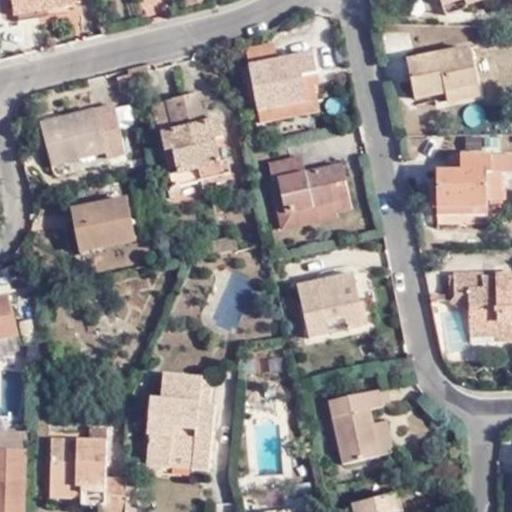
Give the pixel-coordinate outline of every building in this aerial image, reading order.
[(12,0),(19,28),(79,12),(76,0),(12,0)] [(474,44),(411,56),(419,99),(438,95),(440,100),(484,92),(474,44)] [(251,56),(264,117),(311,105),(312,105),(307,81),(321,76),(318,57),(281,66),(277,48),(251,56)] [(130,93),(131,96),(151,92),(147,73),(127,78),(130,93)] [(312,105),(311,105),(314,119),(325,117),(319,91),(324,88),(321,76),(307,81),(312,105)] [(202,98),(171,106),(177,136),(164,139),(168,157),(174,180),(176,194),(235,181),(232,167),(225,168),(220,147),(227,144),(223,126),(210,129),(202,98)] [(268,131),(314,119),(311,105),(264,117),(268,131)] [(157,109),(164,139),(177,136),(171,106),(157,109)] [(114,117),(96,122),(104,159),(107,168),(126,163),(114,117)] [(96,122),(42,136),(50,173),(104,159),(96,122)] [(433,203),(482,203),(482,195),(502,195),(502,186),(499,187),(499,169),(511,168),(511,150),(487,151),(457,151),(457,152),(456,167),(445,167),(434,167),(433,203)] [(445,152),(445,167),(456,167),(457,152),(445,152)] [(310,162),(301,164),(304,181),(314,179),(310,162)] [(344,208),(342,195),(355,192),(350,170),(314,179),(304,181),(301,164),(278,170),(282,187),(285,187),(292,220),(344,208)] [(355,192),(342,195),(344,208),(292,220),(285,187),(282,187),(279,188),(290,237),(346,224),(345,219),(360,216),(355,192)] [(72,220),(81,261),(136,249),(128,207),(72,220)] [(194,253),(197,267),(237,257),(234,243),(194,253)] [(461,325),(504,325),(504,322),(504,318),(511,317),(511,271),(490,271),(489,276),(478,276),(477,269),(450,270),(450,290),(461,290),(461,325)] [(236,333),(258,281),(234,271),(212,323),(236,333)] [(309,339),(327,334),(323,321),(342,316),(346,329),(367,324),(361,300),(358,301),(351,272),(324,279),(325,285),(314,288),(311,282),(295,287),(309,339)] [(0,349),(16,345),(11,322),(7,304),(0,306),(0,349)] [(327,334),(346,329),(342,316),(323,321),(327,334)] [(504,325),(461,325),(461,334),(499,334),(499,339),(511,340),(511,333),(504,322),(504,325)] [(385,384),(376,387),(379,402),(389,400),(385,384)] [(143,475),(166,478),(168,466),(188,468),(189,474),(205,475),(212,415),(197,413),(199,389),(160,385),(157,408),(146,407),(142,441),(146,444),(143,475)] [(342,459),(378,452),(371,420),(367,420),(364,406),(379,402),(376,387),(328,397),(342,459)] [(254,399),(241,400),(241,408),(254,408),(254,399)] [(382,418),(371,420),(378,452),(389,449),(382,418)] [(87,440),(87,452),(104,452),(104,442),(87,440)] [(0,441),(0,458),(23,460),(24,442),(0,441)] [(124,511),(124,491),(102,490),(104,452),(87,452),(49,450),(48,497),(78,498),(78,508),(77,511),(124,511)] [(0,511),(21,511),(23,460),(0,458),(0,511)] [(204,483),(205,475),(189,474),(188,468),(168,466),(166,478),(204,483)] [(124,491),(124,511),(135,511),(136,492),(124,491)] [(383,511),(395,508),(391,491),(351,501),(353,511),(383,511)] [(78,508),(78,498),(48,497),(48,507),(78,508)]
